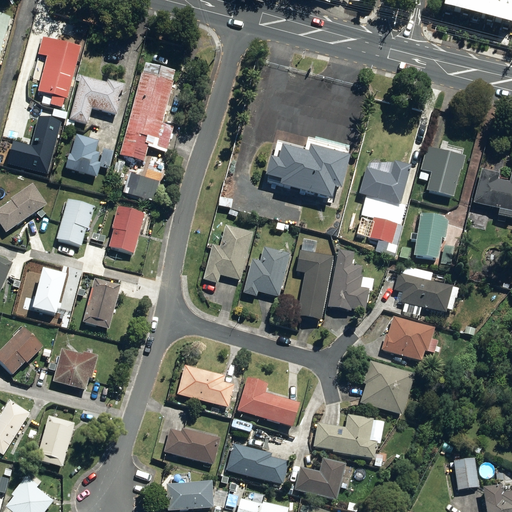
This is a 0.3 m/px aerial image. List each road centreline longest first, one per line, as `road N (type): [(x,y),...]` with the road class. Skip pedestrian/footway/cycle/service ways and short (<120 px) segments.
road 1 (residential): [(241,11),(181,227),(166,318)]
road 2 (residential): [(166,318),(106,505)]
road 3 (residential): [(166,318),(323,361)]
road 4 (secondary): [(373,38),(241,11)]
